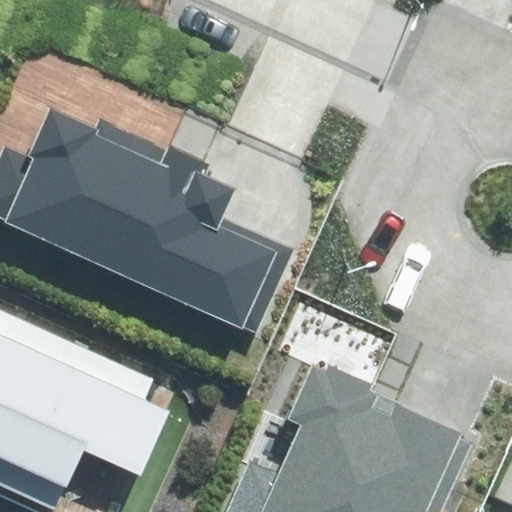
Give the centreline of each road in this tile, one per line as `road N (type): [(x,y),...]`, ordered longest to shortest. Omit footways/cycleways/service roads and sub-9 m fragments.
road 1 (residential): [(511,300),(462,299),(416,275),(387,233),(379,183),(395,134),(431,97)]
road 2 (residential): [(325,0),(403,34),(431,97)]
